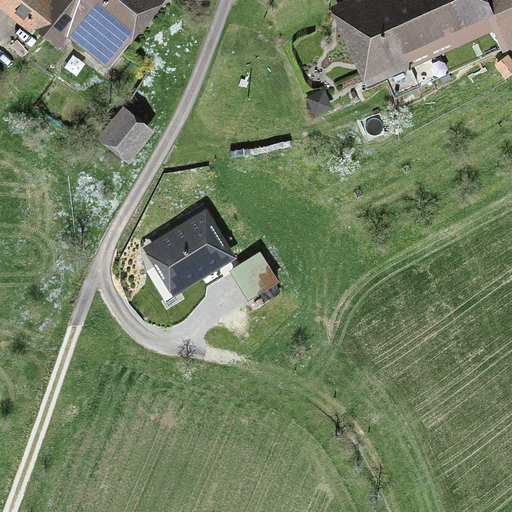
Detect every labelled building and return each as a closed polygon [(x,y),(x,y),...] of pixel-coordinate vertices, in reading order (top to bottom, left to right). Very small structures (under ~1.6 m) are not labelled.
[(0,0),(0,3),(35,32),(37,30),(57,46),(68,33),(101,60),(149,0),(0,0)] [(385,0),(346,17),(371,72),(405,56),(419,89),(507,49),(493,19),(496,18),(488,0),(385,0)] [(511,0),(488,0),(496,18),(493,19),(507,49),(511,47),(511,0)] [(511,73),(511,59),(511,58),(501,66),(509,76),(511,73)] [(376,140),(390,134),(383,116),(369,122),(376,140)] [(127,151),(143,132),(125,118),(110,137),(127,151)] [(201,220),(155,248),(178,286),(224,258),(201,220)]
